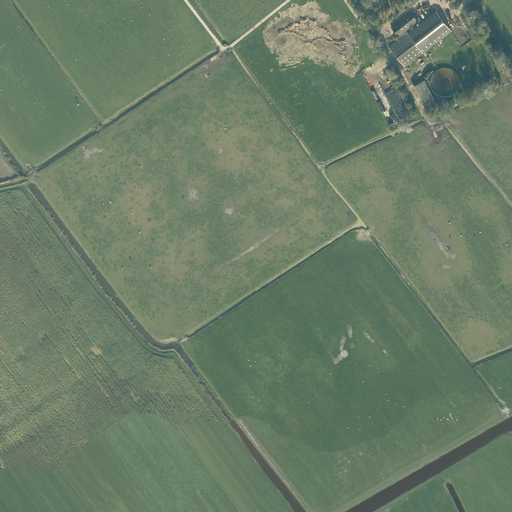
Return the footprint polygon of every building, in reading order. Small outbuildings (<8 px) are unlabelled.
[(408,28),(418,20),(411,11),(391,27),(398,36),(400,37),(405,33),(406,34),(389,46),(405,66),(423,52),(451,30),(436,11),(420,23),(410,31),(408,28)] [(468,36),(454,47),(476,74),(490,63),(468,36)] [(376,53),(363,60),(361,61),(360,61),(365,69),(380,60),(376,53)] [(437,75),(437,77),(437,78),(437,80),(438,82),(439,83),(439,85),(440,86),(441,88),(443,89),(444,90),(446,90),(447,91),(449,91),(451,92),(452,92),(454,91),(456,91),(457,90),(459,89),(460,88),(462,87),(463,86),(464,85),(464,83),(465,81),(465,80),(466,78),(466,76),(465,75),(465,73),(464,71),(463,70),(462,68),(461,67),(460,66),(459,65),(457,64),(455,64),(454,63),(452,63),(450,63),(449,63),(447,64),(445,64),(444,65),(442,66),(441,67),(440,69),(439,70),(438,72),(438,73),(437,75)] [(436,102),(425,80),(414,85),(425,108),(436,102)] [(407,110),(398,114),(400,120),(410,115),(407,110)] [(388,127),(397,125),(395,117),(393,117),(392,113),(385,114),(388,127)]
